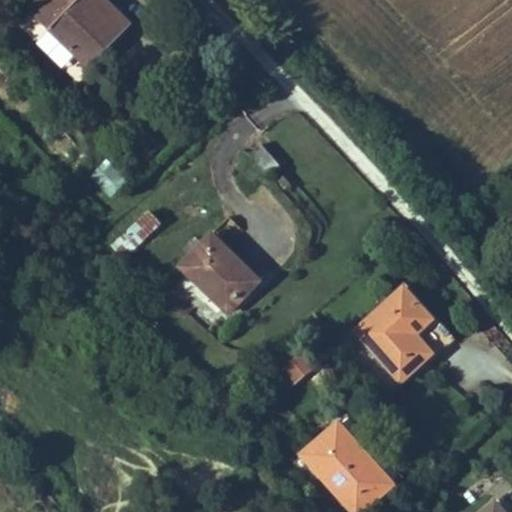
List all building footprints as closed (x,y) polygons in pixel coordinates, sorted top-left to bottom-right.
[(104,0),(42,0),(32,10),(88,66),(129,25),(104,0)] [(280,166),(262,144),(250,155),(268,176),(280,166)] [(88,179),(113,198),(129,177),(104,158),(88,179)] [(132,252),(162,224),(150,212),(120,240),(132,252)] [(259,281),(212,235),(181,266),(228,312),(259,281)] [(432,354),(415,335),(432,319),(405,289),(357,331),(401,382),(432,354)] [(450,339),(432,319),(415,335),(432,354),(450,339)] [(303,350),(276,374),(290,390),(318,366),(303,350)] [(364,511),(402,478),(345,415),(301,455),(353,511),(364,511)]
